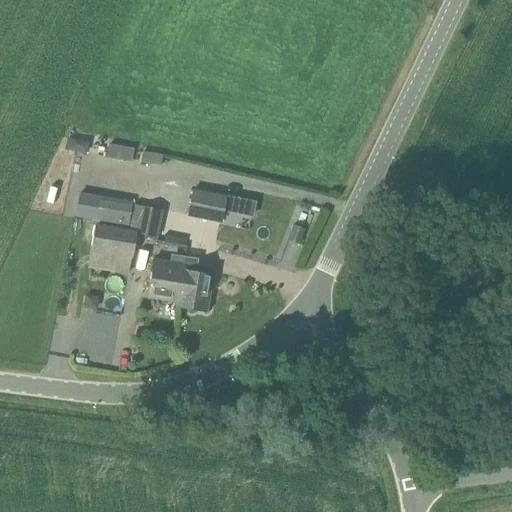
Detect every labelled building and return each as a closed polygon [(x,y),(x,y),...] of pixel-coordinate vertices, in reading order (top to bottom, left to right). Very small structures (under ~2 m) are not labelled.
[(221,223),(227,195),(192,188),(187,217),(221,223)] [(127,226),(132,202),(100,196),(96,221),(127,226)] [(157,238),(163,211),(144,206),(138,234),(157,238)] [(132,258),(137,230),(95,223),(90,251),(132,258)] [(182,270),(183,266),(152,261),(146,299),(176,303),(179,286),(171,285),(174,268),(182,270)] [(205,312),(210,275),(184,271),(185,266),(183,266),(182,270),(174,268),(171,285),(179,286),(176,303),(176,308),(205,312)] [(110,271),(109,282),(126,283),(126,272),(110,271)] [(494,381),(496,369),(484,368),(483,380),(494,381)]
